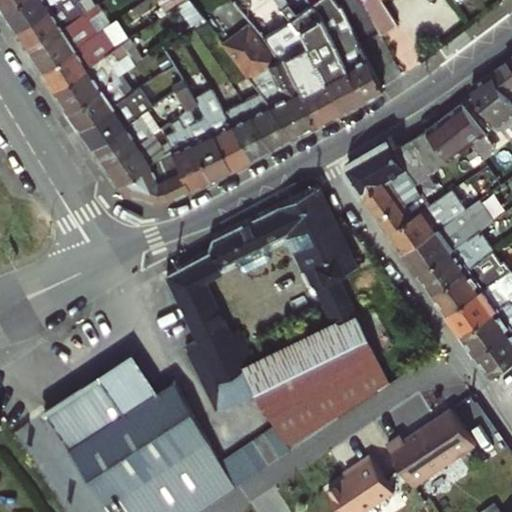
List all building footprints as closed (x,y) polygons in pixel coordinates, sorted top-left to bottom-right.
[(0,0),(0,7),(0,8),(12,0),(0,0)] [(12,0),(0,8),(12,27),(54,0),(12,0)] [(25,47),(73,16),(64,3),(68,0),(54,0),(12,27),(25,47)] [(90,32),(114,17),(102,0),(88,10),(92,16),(83,22),(90,32)] [(202,16),(189,0),(181,0),(177,3),(185,15),(180,18),(184,27),(188,24),(202,16)] [(310,13),(302,0),(289,0),(301,18),(310,13)] [(358,0),(372,32),(377,30),(393,22),(383,0),(358,0)] [(339,32),(349,27),(339,7),(336,7),(332,3),(322,7),(336,34),(339,32)] [(248,4),(239,11),(250,26),(259,18),(248,4)] [(38,66),(86,35),(73,16),(25,47),(38,66)] [(283,90),(265,99),(293,134),(315,122),(295,84),(280,55),(275,58),(271,59),(244,26),(222,42),(251,80),(262,74),(259,68),(265,65),(277,87),(282,89),(283,90)] [(361,98),(380,88),(349,27),(339,32),(346,45),(337,50),(361,98)] [(324,52),(335,46),(327,31),(317,36),(324,52)] [(338,110),(304,43),(300,33),(279,43),(284,53),(289,51),(295,68),(309,76),(295,84),(315,122),(338,110)] [(51,86),(98,55),(86,35),(38,66),(51,86)] [(64,106),(111,74),(133,59),(126,49),(133,45),(127,36),(98,55),(51,86),(64,106)] [(338,110),(361,98),(337,50),(335,46),(324,52),(317,36),(304,43),(338,110)] [(295,68),(289,51),(284,53),(280,55),(295,84),(309,76),(295,68)] [(511,97),(511,57),(493,71),(511,97)] [(183,81),(172,62),(162,69),(173,88),(183,81)] [(473,85),(478,92),(500,124),(511,115),(511,97),(493,71),(473,85)] [(76,126),(124,94),(111,74),(64,106),(76,126)] [(193,97),(183,81),(173,88),(184,107),(194,99),(193,97)] [(139,84),(124,94),(76,126),(88,144),(136,112),(129,101),(144,91),(139,84)] [(259,90),(241,99),(245,105),(270,146),(293,134),(265,99),(259,90)] [(194,99),(202,114),(228,166),(248,157),(225,107),(218,110),(212,97),(208,98),(205,92),(193,97),(194,99)] [(478,92),(465,101),(487,134),(501,125),(500,124),(478,92)] [(241,99),(225,107),(248,157),(258,152),(270,146),(245,105),(241,99)] [(495,145),(487,134),(465,101),(415,137),(398,146),(393,136),(391,137),(351,161),(348,173),(365,196),(390,180),(406,203),(423,192),(415,179),(474,142),(474,144),(481,154),(495,145)] [(149,131),(136,112),(88,144),(100,164),(149,131)] [(209,175),(181,124),(175,113),(170,116),(175,125),(160,132),(167,146),(175,163),(187,186),(209,175)] [(190,120),(181,124),(209,175),(228,166),(202,114),(196,117),(198,122),(192,125),(190,120)] [(161,150),(149,131),(100,164),(111,180),(113,182),(146,159),(161,150)] [(150,166),(146,159),(113,182),(123,189),(159,199),(187,186),(175,163),(161,170),(156,164),(150,166)] [(391,232),(428,205),(431,203),(423,192),(406,203),(390,180),(365,196),(391,232)] [(377,352),(396,343),(335,217),(319,185),(212,236),(209,245),(210,248),(220,269),(228,266),(226,260),(290,229),(316,283),(318,282),(337,322),(359,311),(377,352)] [(484,197),(468,208),(406,254),(420,274),(458,246),(470,238),(460,224),(472,215),(475,219),(491,207),(484,197)] [(436,216),(428,205),(391,232),(406,254),(468,208),(461,199),(436,216)] [(482,229),(475,219),(472,215),(460,224),(470,238),(482,229)] [(495,249),(482,229),(470,238),(484,257),(495,249)] [(458,246),(472,266),(484,257),(470,238),(458,246)] [(434,293),(472,266),(458,246),(420,274),(434,293)] [(220,269),(210,248),(192,259),(201,278),(220,269)] [(484,257),(472,266),(434,293),(449,315),(511,270),(495,249),(484,257)] [(205,384),(244,366),(254,361),(242,337),(232,341),(201,278),(192,259),(167,272),(200,338),(187,346),(205,384)] [(449,315),(464,335),(511,300),(511,272),(511,270),(449,315)] [(479,356),(511,330),(511,300),(464,335),(479,356)] [(359,311),(337,322),(254,361),(244,366),(256,392),(263,406),(277,424),(296,445),(390,380),(377,352),(359,311)] [(511,360),(511,330),(479,356),(492,375),(511,360)] [(222,459),(179,385),(176,379),(157,390),(132,351),(44,409),(112,511),(196,511),(237,485),(222,459)] [(256,392),(244,366),(205,384),(218,410),(256,392)] [(386,439),(414,480),(476,438),(451,402),(404,434),(400,429),(386,439)] [(277,424),(222,459),(237,485),(296,445),(277,424)] [(329,487),(346,511),(359,511),(397,486),(371,450),(357,460),(361,465),(329,487)]
